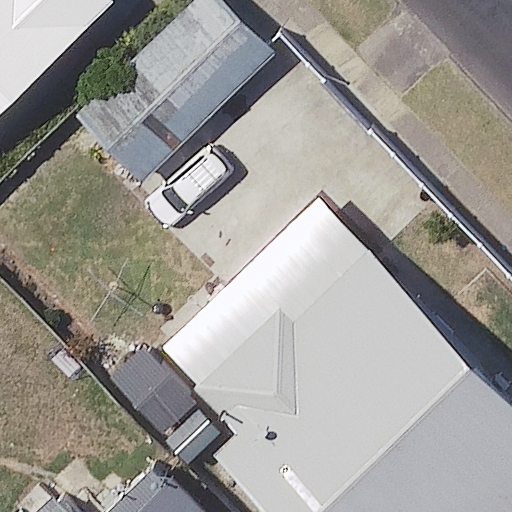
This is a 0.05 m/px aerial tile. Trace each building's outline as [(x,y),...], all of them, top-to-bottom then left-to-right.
[(0,0),(0,114),(112,0),(0,0)] [(160,181),(298,52),(251,0),(193,0),(85,98),(160,181)] [(298,52),(160,181),(137,201),(215,288),(378,141),(298,52)] [(511,511),(511,367),(384,235),(299,317),(225,389),(255,419),(233,441),(302,511),(511,511)] [(45,511),(221,511),(175,464),(124,511),(91,511),(70,489),(45,511)]
